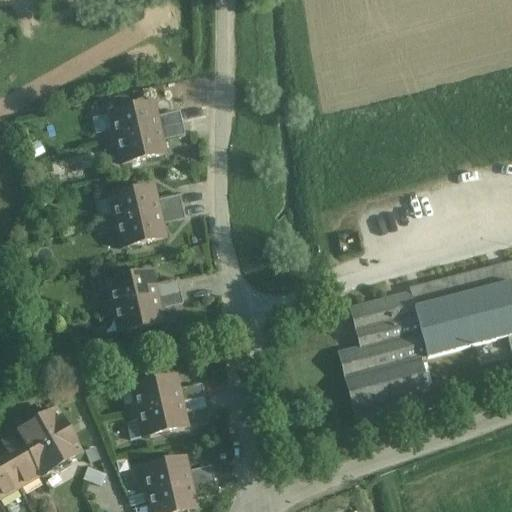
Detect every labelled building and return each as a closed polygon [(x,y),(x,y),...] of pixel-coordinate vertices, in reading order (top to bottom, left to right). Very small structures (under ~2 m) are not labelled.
[(152,105),(109,115),(113,133),(103,135),(105,143),(158,131),(155,119),(152,105)] [(179,114),(155,119),(158,131),(181,125),(179,114)] [(181,125),(158,131),(161,142),(184,137),(181,125)] [(158,131),(105,143),(107,151),(117,148),(121,166),(164,156),(161,142),(158,131)] [(152,189),(109,199),(114,217),(104,219),(105,227),(158,215),(156,203),(152,189)] [(179,198),(156,203),(158,215),(182,209),(179,198)] [(182,209),(158,215),(161,226),(184,221),(182,209)] [(158,215),(105,227),(107,235),(117,233),(121,250),(164,240),(161,226),(158,215)] [(511,264),(409,291),(410,295),(414,310),(427,360),(508,339),(511,352),(511,351),(511,264)] [(150,274),(107,284),(111,301),(101,304),(103,311),(156,299),(153,288),(150,274)] [(176,282),(153,288),(156,299),(179,294),(176,282)] [(179,294),(156,299),(159,311),(182,306),(179,294)] [(410,295),(351,310),(363,360),(342,366),(359,433),(402,422),(403,425),(420,420),(418,413),(414,398),(427,395),(427,394),(418,362),(427,360),(414,310),(410,295)] [(156,299),(103,311),(105,319),(115,317),(119,335),(162,325),(159,311),(156,299)] [(511,363),(450,386),(449,386),(427,394),(427,395),(414,398),(418,413),(431,410),(430,408),(443,404),(442,403),(511,377),(511,363)] [(174,378),(131,388),(135,405),(125,408),(127,416),(180,403),(177,392),(174,378)] [(201,387),(177,392),(180,403),(203,398),(201,387)] [(203,398),(180,403),(183,415),(206,410),(203,398)] [(180,403),(127,416),(129,424),(139,421),(143,439),(186,429),(183,415),(180,403)] [(55,412),(15,435),(17,438),(40,477),(39,477),(41,480),(80,457),(55,412)] [(17,438),(0,447),(0,458),(18,489),(39,477),(40,477),(17,438)] [(0,499),(18,489),(0,458),(0,499)] [(184,460),(141,469),(145,487),(137,489),(139,497),(190,485),(187,474),(184,460)] [(210,468),(187,474),(190,485),(213,480),(210,468)] [(213,480),(190,485),(192,497),(216,492),(213,480)] [(190,485),(139,497),(141,505),(149,503),(150,511),(191,511),(196,511),(192,497),(190,485)]
